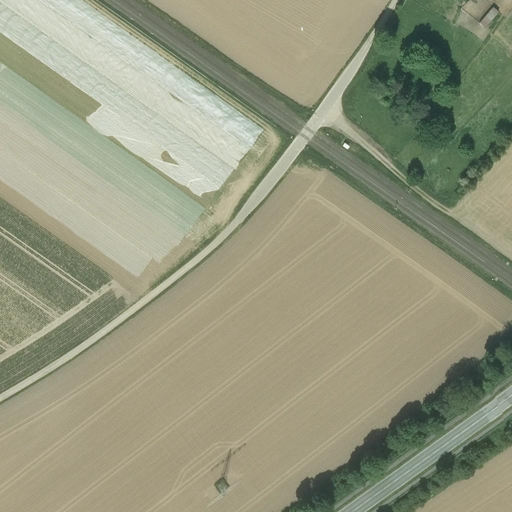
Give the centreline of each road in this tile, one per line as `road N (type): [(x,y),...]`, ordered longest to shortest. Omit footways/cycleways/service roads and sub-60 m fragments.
road 1 (unclassified): [(0,398),(216,243),(325,110),(394,0)]
road 2 (secondary): [(511,393),(348,511)]
